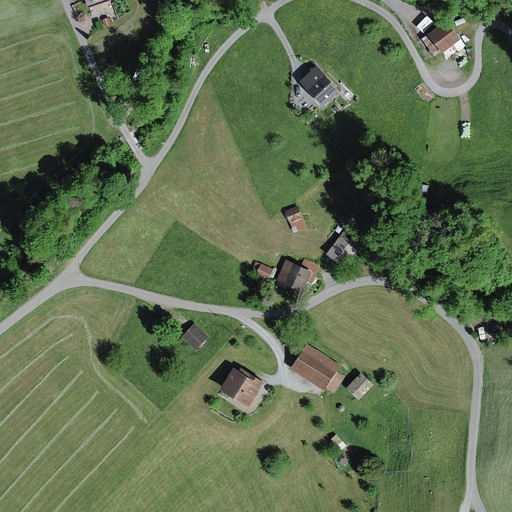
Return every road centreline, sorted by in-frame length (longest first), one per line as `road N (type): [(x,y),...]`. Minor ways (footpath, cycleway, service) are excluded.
road 1 (residential): [(0,330),(70,281),(271,314),(352,283),(402,285),(452,318),(475,351),(471,490),(481,511)]
road 2 (track): [(280,0),(225,49),(165,152),(71,269),(70,281)]
road 3 (track): [(511,36),(503,26),(485,27),(470,83),(444,91),(426,79),(390,17),(356,0)]
road 4 (track): [(65,0),(141,156),(144,181)]
